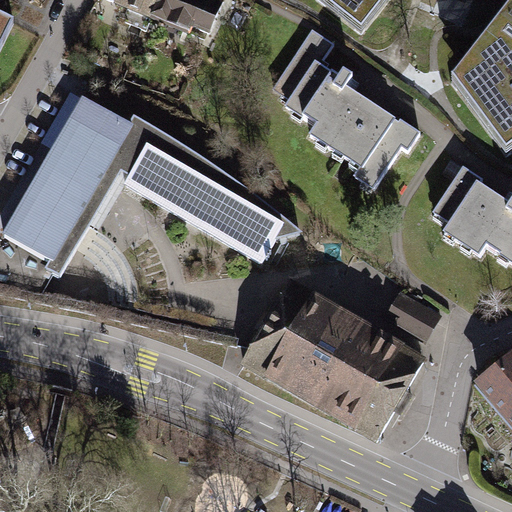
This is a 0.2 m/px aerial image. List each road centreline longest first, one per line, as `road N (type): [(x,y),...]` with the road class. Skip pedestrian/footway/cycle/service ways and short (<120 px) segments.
road 1 (primary): [(418,496),(142,373),(0,337)]
road 2 (residential): [(511,332),(465,356),(442,446),(418,496)]
road 3 (residential): [(0,146),(83,0)]
